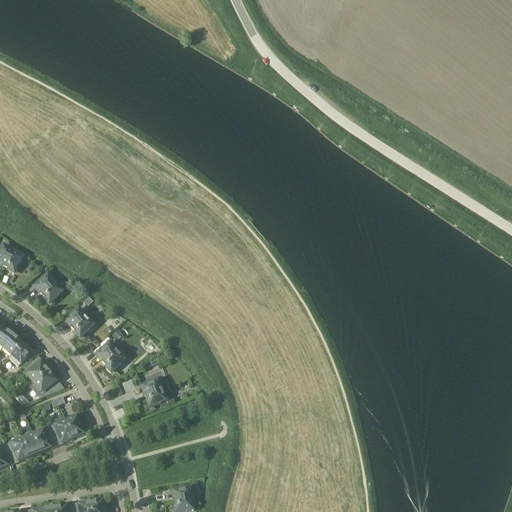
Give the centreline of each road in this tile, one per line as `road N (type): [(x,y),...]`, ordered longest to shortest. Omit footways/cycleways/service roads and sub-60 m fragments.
road 1 (unclassified): [(511,230),(315,99),(264,52),(235,0)]
road 2 (residential): [(119,432),(69,350),(0,291)]
road 3 (residential): [(0,310),(50,350),(108,437)]
road 4 (residential): [(120,487),(0,507)]
